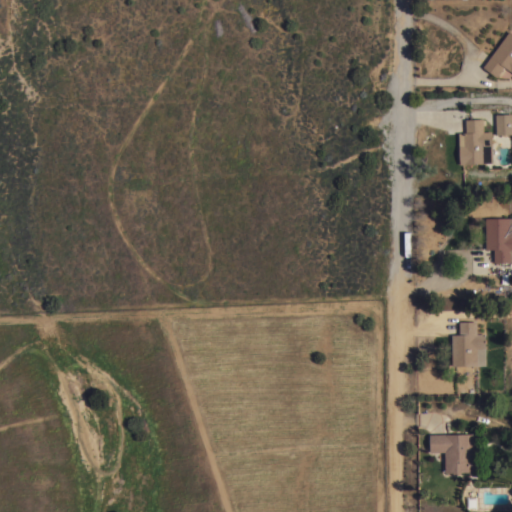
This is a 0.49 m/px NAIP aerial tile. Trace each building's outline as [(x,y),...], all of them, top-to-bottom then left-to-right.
[(509,30),(511,32),(511,71),(505,66),(503,69),(502,68),(496,76),(483,66),(509,30)] [(495,114),(511,113),(511,134),(496,134),(495,114)] [(460,164),(458,132),(465,132),(465,119),(483,118),(484,130),(491,129),(492,162),(460,164)] [(511,249),(510,249),(510,262),(493,262),(493,249),(485,249),(485,217),(511,217),(511,249)] [(486,365),(452,365),(451,334),(459,334),(459,321),(476,320),(476,333),(485,333),(486,365)] [(473,459),(469,459),(470,471),(461,471),(461,473),(452,473),(452,472),(445,472),(444,451),(430,452),(429,434),(472,433),(473,459)]
